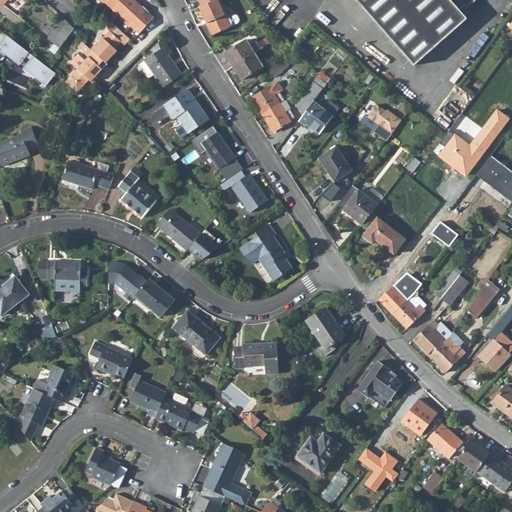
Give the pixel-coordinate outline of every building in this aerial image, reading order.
[(103,0),(139,32),(154,16),(149,11),(150,10),(144,4),(143,5),(136,0),(103,0)] [(197,0),(201,6),(198,7),(212,34),(231,25),(239,21),(240,18),(238,14),(235,13),(229,16),(227,17),(218,0),(197,0)] [(220,0),(218,0),(227,17),(229,16),(220,0)] [(463,13),(466,8),(475,0),(357,0),(412,63),(466,17),(463,13)] [(38,31),(59,48),(74,27),(61,16),(50,31),(42,25),(38,31)] [(110,30),(97,44),(95,43),(90,49),(91,49),(106,62),(116,50),(115,48),(121,41),(125,44),(131,38),(109,19),(104,25),(110,30)] [(23,68),(46,85),(56,72),(7,34),(0,42),(0,44),(2,46),(0,48),(0,49),(19,64),(26,56),(30,59),(23,68)] [(226,52),(234,65),(256,52),(248,39),(226,52)] [(91,49),(90,49),(82,42),(78,48),(86,55),(91,49)] [(477,43),(471,52),(475,56),(482,46),(477,43)] [(144,61),(163,86),(181,74),(167,55),(171,52),(166,45),(144,61)] [(91,81),(107,63),(106,62),(91,49),(86,55),(88,57),(85,61),(77,54),(70,63),(77,69),(71,77),(83,87),(88,79),(91,81)] [(256,52),(234,65),(242,78),(263,65),(256,52)] [(83,87),(71,77),(66,83),(78,93),(83,87)] [(285,87),(291,92),(299,81),(294,77),(285,87)] [(282,89),(277,81),(252,96),(262,113),(279,103),(284,100),(278,92),(282,89)] [(296,104),(305,111),(313,100),(322,87),(314,81),(296,104)] [(188,88),(165,104),(174,119),(178,117),(189,132),(209,119),(188,88)] [(40,104),(46,107),(53,96),(47,92),(40,104)] [(305,111),(298,120),(305,126),(306,124),(319,134),(329,120),(326,117),(329,112),(313,100),(305,111)] [(279,103),(262,113),(273,131),(290,121),(289,119),(293,116),(288,107),(283,110),(279,103)] [(373,131),(386,141),(389,136),(393,131),(402,120),(387,109),(386,111),(377,104),(368,116),(378,124),(373,131)] [(0,141),(0,163),(1,165),(28,154),(27,150),(37,146),(29,126),(19,131),(20,134),(0,141)] [(219,133),(202,143),(219,168),(235,158),(219,133)] [(350,169),(335,146),(318,157),(333,180),(350,169)] [(70,159),(68,161),(63,178),(92,188),(93,184),(110,189),(114,174),(107,171),(98,168),(70,159)] [(99,163),(98,168),(107,171),(109,165),(99,163)] [(132,172),(120,186),(128,192),(122,199),(143,217),(157,201),(136,184),(140,179),(132,172)] [(250,173),(232,185),(250,212),(268,200),(250,173)] [(338,204),(362,223),(377,204),(352,185),(338,204)] [(170,209),(158,224),(188,250),(190,247),(201,235),(170,209)] [(406,238),(377,216),(363,234),(373,242),(376,239),(395,253),(406,238)] [(258,236),(240,248),(251,264),(260,258),(275,280),(292,268),(282,253),(284,252),(273,236),(276,234),(269,223),(256,232),(258,236)] [(201,235),(190,247),(203,259),(216,250),(220,247),(213,241),(216,237),(206,229),(201,235)] [(409,251),(405,257),(409,260),(413,255),(409,251)] [(48,260),(47,276),(55,277),(55,280),(79,281),(80,283),(88,284),(89,267),(81,266),(81,260),(56,259),(56,260),(48,260)] [(403,259),(396,269),(402,274),(409,264),(403,259)] [(135,295),(148,279),(141,273),(139,276),(134,272),(136,270),(126,263),(120,260),(110,260),(109,281),(116,281),(127,291),(125,294),(131,300),(135,295)] [(15,275),(0,287),(0,312),(2,315),(29,293),(15,275)] [(452,285),(441,298),(449,305),(468,282),(460,275),(452,285)] [(148,279),(135,295),(161,316),(175,300),(149,278),(148,279)] [(435,293),(441,298),(452,285),(446,280),(435,293)] [(488,280),(465,309),(477,318),(500,289),(488,280)] [(379,299),(393,314),(415,293),(404,282),(401,285),(397,281),(379,299)] [(415,293),(393,314),(407,328),(425,311),(423,308),(426,305),(415,293)] [(326,307),(306,320),(325,348),(344,335),(326,307)] [(511,308),(510,307),(486,336),(491,341),(476,358),(479,361),(482,359),(497,372),(511,354),(511,342),(500,333),(511,319),(511,308)] [(187,310),(173,328),(205,355),(220,338),(187,310)] [(414,340),(430,356),(446,340),(435,329),(438,326),(433,321),(414,340)] [(446,340),(430,356),(446,372),(465,353),(461,349),(461,345),(463,343),(452,332),(451,335),(446,340)] [(236,368),(245,368),(247,368),(247,366),(265,364),(266,373),(279,372),(277,342),(244,344),(244,346),(235,347),(236,368)] [(95,367),(122,379),(131,357),(104,345),(95,367)] [(378,361),(357,391),(368,398),(373,390),(390,401),(402,384),(386,372),(388,369),(378,361)] [(33,388),(41,392),(57,400),(61,401),(74,374),(53,365),(45,383),(36,379),(32,388),(33,388)] [(127,385),(134,388),(138,379),(139,375),(133,372),(127,385)] [(138,379),(134,388),(129,400),(137,404),(138,403),(150,408),(148,414),(154,417),(164,396),(165,392),(138,379)] [(511,388),(507,385),(494,403),(511,416),(511,388)] [(24,417),(19,427),(30,441),(38,423),(40,425),(49,405),(54,407),(57,400),(41,392),(33,388),(20,415),(24,417)] [(173,392),(170,399),(183,404),(186,397),(173,392)] [(411,393),(394,416),(405,423),(410,417),(425,428),(437,413),(411,393)] [(170,399),(164,396),(154,417),(181,428),(182,426),(193,431),(194,428),(199,416),(200,414),(190,409),(191,408),(183,404),(170,399)] [(243,413),(239,418),(248,425),(256,416),(251,412),(247,417),(243,413)] [(199,416),(194,428),(202,431),(207,420),(199,416)] [(256,416),(248,425),(253,430),(256,426),(260,420),(256,416)] [(442,424),(428,439),(448,458),(462,442),(442,424)] [(256,426),(253,430),(264,439),(267,435),(256,426)] [(310,435),(293,458),(317,475),(340,444),(323,432),(317,440),(310,435)] [(470,440),(458,458),(477,471),(489,454),(470,440)] [(202,485),(243,504),(249,491),(229,481),(242,451),(222,441),(215,455),(217,456),(212,468),(210,467),(202,485)] [(366,470),(378,445),(369,441),(357,466),(366,470)] [(95,449),(84,472),(91,475),(90,477),(109,485),(110,484),(118,465),(119,464),(101,456),(102,452),(95,449)] [(511,469),(489,454),(477,471),(504,491),(511,480),(511,469)] [(118,465),(110,484),(117,487),(126,468),(118,465)] [(332,503),(351,478),(340,470),(322,496),(332,503)] [(435,471),(423,487),(432,493),(444,477),(435,471)] [(50,498),(40,505),(42,508),(45,511),(80,511),(84,508),(68,489),(62,493),(62,492),(52,500),(50,498)] [(215,511),(217,510),(219,504),(198,494),(195,501),(196,502),(192,511),(215,511)] [(459,496),(448,510),(450,511),(455,511),(465,499),(459,496)] [(260,511),(259,511),(278,511),(275,509),(278,507),(271,500),(260,511)] [(132,501),(127,511),(156,511),(146,511),(145,511),(146,507),(132,501)]
